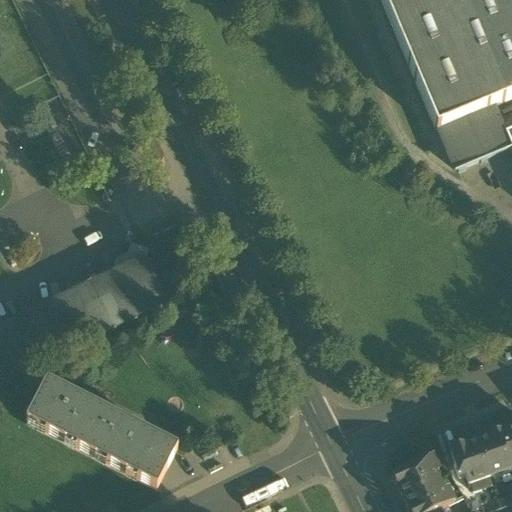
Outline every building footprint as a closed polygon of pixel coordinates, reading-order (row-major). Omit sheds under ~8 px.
[(511,0),(379,0),(436,134),(440,132),(511,101),(511,0)] [(511,101),(440,132),(458,175),(511,152),(511,154),(511,101)] [(45,107),(36,111),(67,175),(77,171),(45,107)] [(114,262),(109,278),(120,273),(118,269),(119,269),(117,265),(129,259),(129,258),(131,250),(145,255),(143,262),(144,264),(148,253),(130,246),(126,257),(114,262)] [(0,387),(165,307),(144,264),(143,262),(145,255),(131,250),(129,258),(129,259),(117,265),(119,269),(118,269),(120,273),(109,278),(0,331),(0,387)] [(136,482),(155,492),(175,453),(46,387),(28,422),(47,431),(45,435),(64,445),(66,441),(78,447),(76,451),(94,461),(96,457),(108,463),(106,467),(125,476),(127,472),(138,479),(136,482)] [(26,426),(45,435),(47,431),(28,422),(26,426)] [(511,431),(500,436),(506,451),(507,450),(511,461),(511,464),(511,431)] [(489,481),(509,474),(505,463),(511,461),(507,450),(506,451),(500,436),(487,441),(488,443),(477,448),(489,481)] [(64,445),(76,451),(78,447),(66,441),(64,445)] [(470,488),(489,482),(489,481),(477,448),(476,447),(465,451),(464,448),(449,453),(455,468),(453,468),(457,480),(464,478),(468,489),(470,488)] [(94,461),(106,467),(108,463),(96,457),(94,461)] [(398,491),(404,502),(437,486),(433,477),(438,474),(431,461),(391,480),(397,492),(398,491)] [(125,476),(136,482),(138,479),(127,472),(125,476)] [(442,483),(446,492),(453,506),(463,502),(449,480),(442,483)] [(489,482),(470,488),(472,496),(491,489),(489,482)] [(441,494),(437,486),(404,502),(408,511),(442,511),(453,506),(446,492),(441,494)] [(511,500),(511,499),(497,504),(499,511),(502,511),(511,508),(511,500)]
